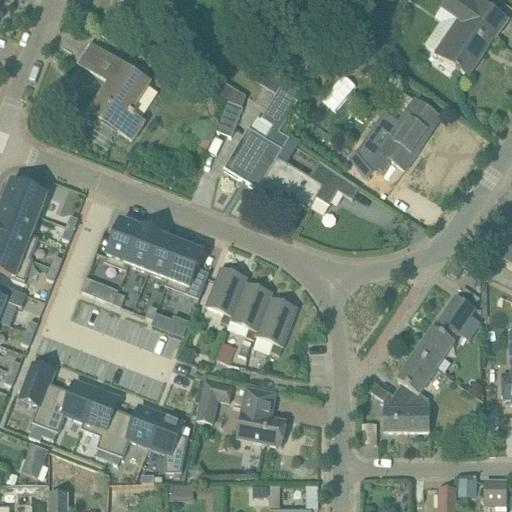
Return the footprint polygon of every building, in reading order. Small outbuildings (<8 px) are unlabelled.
[(509,23),(492,12),(481,4),(478,8),(465,0),(449,0),(443,10),(466,26),(442,60),(457,70),(456,71),(460,73),(461,72),(469,78),(495,39),(497,41),(509,23)] [(124,37),(107,26),(100,37),(117,48),(124,37)] [(267,58),(287,71),(299,53),(279,40),(267,58)] [(149,85),(108,58),(91,47),(79,66),(110,86),(90,115),(103,124),(105,121),(120,130),(118,133),(133,143),(144,125),(134,118),(135,117),(130,113),(149,85)] [(215,80),(209,89),(229,102),(228,105),(229,105),(242,110),(246,99),(215,80)] [(249,132),(225,172),(259,193),(264,185),(279,160),(290,141),(289,140),(280,135),(298,105),(295,103),(301,93),(285,84),(262,122),(273,128),(265,141),(249,132)] [(363,152),(352,162),(369,182),(379,170),(385,174),(392,164),(406,174),(421,151),(418,150),(439,120),(441,122),(442,121),(405,96),(396,109),(405,116),(399,126),(386,117),(363,152)] [(243,111),(242,110),(229,105),(217,135),(232,140),(237,127),(242,114),(243,111)] [(279,160),(264,185),(310,212),(317,201),(330,208),(339,194),(353,203),(360,190),(320,165),(310,180),(287,166),(298,148),(297,148),(298,146),(299,144),(291,140),(290,141),(279,160)] [(11,184),(3,206),(35,218),(40,220),(48,199),(11,184)] [(3,206),(0,213),(0,228),(27,239),(32,240),(33,239),(40,220),(35,218),(3,206)] [(71,219),(66,230),(74,233),(78,222),(71,219)] [(122,223),(105,266),(127,275),(130,268),(129,268),(143,231),(122,223)] [(0,228),(0,251),(19,259),(31,263),(32,262),(39,241),(33,239),(32,240),(27,239),(0,228)] [(74,233),(66,230),(62,241),(69,244),(74,233)] [(143,231),(129,268),(130,268),(149,276),(163,239),(143,231)] [(163,239),(149,276),(168,283),(169,283),(183,247),(163,239)] [(511,240),(498,261),(511,270),(511,240)] [(168,283),(165,290),(199,303),(210,277),(198,272),(204,255),(183,247),(169,283),(168,283)] [(0,251),(0,274),(25,284),(34,262),(32,262),(31,263),(19,259),(0,251)] [(55,259),(51,270),(58,273),(63,262),(55,259)] [(58,273),(51,270),(46,281),(54,284),(58,273)] [(231,329),(232,325),(247,285),(249,281),(221,270),(214,289),(206,310),(224,316),(221,325),(231,329)] [(81,295),(90,298),(95,285),(86,282),(81,295)] [(256,343),(257,339),(272,301),(274,296),(247,285),(232,325),(250,332),(247,340),(256,343)] [(110,293),(106,304),(113,307),(118,296),(110,293)] [(118,296),(113,307),(121,310),(125,299),(118,296)] [(460,335),(476,312),(456,299),(434,331),(416,358),(437,372),(455,346),(453,345),(460,335)] [(275,346),(271,355),(280,358),(283,350),(284,350),(299,311),(272,301),(257,339),(275,346)] [(151,309),(146,320),(154,323),(158,312),(151,309)] [(174,319),(168,336),(183,342),(189,325),(174,319)] [(30,323),(26,335),(33,338),(38,326),(30,323)] [(33,338),(26,335),(21,346),(29,349),(33,338)] [(511,337),(511,360),(511,377),(503,377),(504,402),(511,401),(511,337)] [(227,366),(233,349),(221,344),(214,361),(227,366)] [(402,386),(394,398),(407,407),(407,411),(430,411),(429,402),(421,397),(437,372),(416,358),(398,384),(402,386)] [(13,363),(9,375),(17,378),(21,366),(13,363)] [(51,387),(56,375),(32,366),(19,401),(39,409),(32,426),(34,427),(45,431),(61,391),(51,387)] [(17,378),(9,375),(5,386),(12,389),(17,378)] [(76,383),(71,395),(61,391),(45,431),(57,435),(59,436),(65,419),(85,426),(98,392),(76,383)] [(197,424),(214,428),(219,405),(230,407),(234,390),(206,385),(197,424)] [(407,407),(394,398),(377,387),(371,395),(384,404),(384,434),(430,434),(430,411),(407,411),(407,407)] [(120,400),(98,392),(85,426),(104,434),(97,451),(99,452),(110,456),(125,416),(115,413),(120,400)] [(276,398),(256,394),(246,392),(237,441),(282,450),(287,424),(271,421),(276,398)] [(135,420),(125,416),(110,456),(121,460),(123,461),(130,444),(149,451),(162,417),(140,408),(135,420)] [(185,425),(162,417),(149,451),(165,457),(166,477),(182,476),(188,441),(180,437),(185,425)] [(374,446),(373,425),(359,426),(360,446),(374,446)] [(34,427),(32,434),(43,438),(45,431),(34,427)] [(45,431),(43,438),(54,443),(57,435),(45,431)] [(32,447),(27,462),(44,468),(49,455),(49,454),(32,447)] [(99,452),(96,459),(107,463),(110,456),(99,452)] [(110,456),(107,463),(118,468),(121,460),(110,456)] [(154,479),(142,479),(142,487),(154,487),(154,479)] [(485,508),(506,509),(507,484),(486,484),(485,508)] [(455,511),(456,492),(439,491),(439,511),(455,511)] [(49,511),(69,511),(70,495),(49,495),(49,511)]
